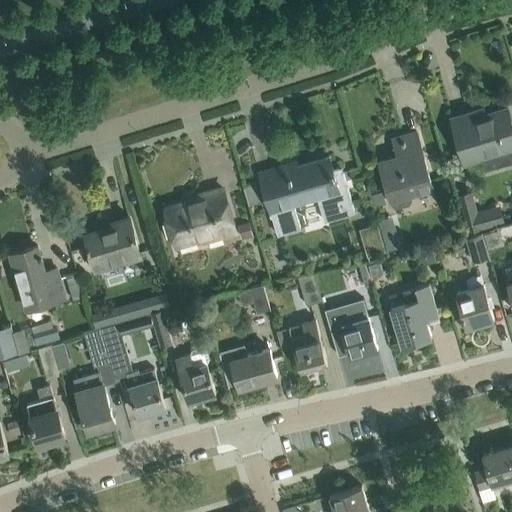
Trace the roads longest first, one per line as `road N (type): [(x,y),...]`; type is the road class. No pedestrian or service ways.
road 1 (residential): [(0,508),(161,451),(511,367)]
road 2 (residential): [(21,151),(330,63),(490,0)]
road 3 (tertiary): [(0,52),(168,0)]
